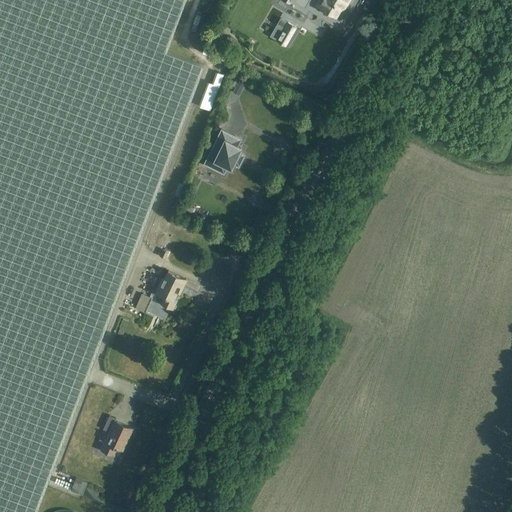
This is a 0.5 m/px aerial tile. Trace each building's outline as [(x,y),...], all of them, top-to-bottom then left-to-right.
[(0,0),(0,511),(36,511),(205,64),(167,51),(185,0),(0,0)] [(324,0),(321,7),(327,11),(335,16),(340,8),(343,9),(348,0),(324,0)] [(287,22),(277,39),(278,39),(286,44),(296,27),(288,23),(287,22)] [(207,101),(218,105),(232,69),(225,66),(221,77),(218,76),(207,101)] [(223,131),(222,130),(222,131),(214,147),(213,148),(214,149),(215,148),(215,149),(208,163),(208,164),(209,165),(209,164),(223,172),(224,172),(225,171),(227,166),(231,167),(232,168),(232,167),(234,163),(238,165),(239,165),(239,164),(243,156),(244,155),(243,155),(239,153),(241,149),(242,148),(241,147),(240,148),(237,146),(240,140),(240,141),(241,139),(239,139),(224,131),(223,131)] [(197,211),(202,203),(196,199),(191,207),(197,211)] [(187,279),(169,270),(158,293),(164,296),(160,303),(172,308),(176,301),(173,300),(180,285),(183,286),(187,279)] [(141,297),(138,303),(148,308),(150,301),(141,297)] [(102,449),(104,450),(113,455),(117,447),(123,450),(132,428),(116,420),(116,419),(109,415),(105,425),(103,429),(110,432),(102,449)] [(83,472),(80,485),(91,488),(95,476),(83,472)]
